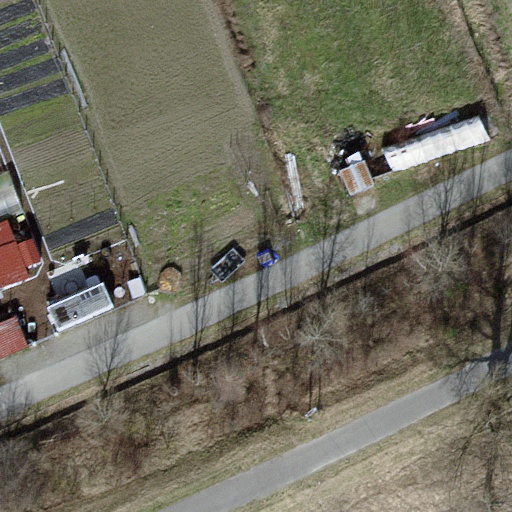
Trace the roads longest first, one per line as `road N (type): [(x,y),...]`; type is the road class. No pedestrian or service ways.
road 1 (residential): [(0,402),(511,175)]
road 2 (track): [(201,511),(511,360)]
